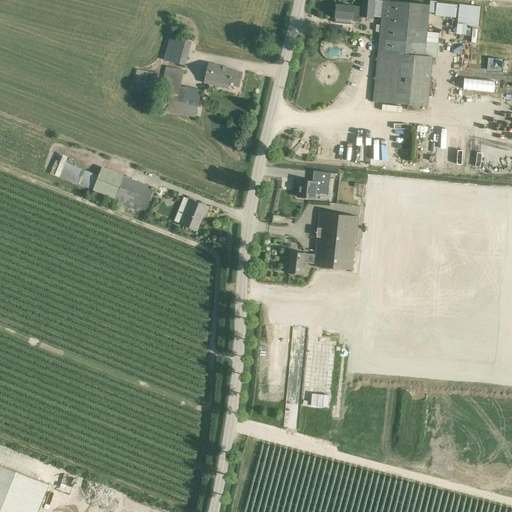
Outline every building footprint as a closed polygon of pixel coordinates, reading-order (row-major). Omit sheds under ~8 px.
[(382,0),(382,1),(375,1),(374,0),(361,0),(361,7),(354,6),(336,4),(335,18),(335,22),(336,23),(350,25),(351,24),(351,20),(352,20),(352,19),(359,20),(361,19),(361,16),(373,18),(373,16),(381,17),(380,25),(377,25),(376,32),(379,32),(372,102),(427,107),(432,57),(425,56),(426,42),(438,43),(439,33),(427,32),(429,12),(435,13),(435,16),(456,18),(457,5),(437,3),(437,1),(430,1),(430,5),(384,0),(382,0)] [(459,4),(456,34),(464,35),(464,36),(472,36),(471,43),(463,42),(461,64),(463,64),(462,68),(475,70),(478,44),(476,43),(477,29),(472,29),(472,32),(466,31),(466,25),(478,27),(481,7),(459,4)] [(162,62),(183,65),(187,41),(167,38),(162,62)] [(208,63),(203,83),(228,88),(229,85),(239,87),(243,72),(232,70),(233,69),(208,63)] [(166,67),(157,109),(195,118),(201,91),(180,86),(184,71),(166,67)] [(137,70),(133,88),(156,93),(159,74),(137,70)] [(496,79),(459,78),(459,90),(496,91),(496,79)] [(422,138),(422,151),(437,151),(436,138),(422,138)] [(98,175),(65,162),(60,177),(93,190),(145,211),(154,187),(102,167),(98,175)] [(313,171),(312,181),(299,180),(297,197),(314,199),(315,193),(327,195),(330,173),(313,171)] [(387,272),(423,275),(428,200),(392,198),(387,272)] [(207,206),(190,200),(188,206),(183,204),(176,222),(196,230),(202,214),(204,214),(207,206)] [(352,270),(358,216),(320,212),(315,255),(304,254),(304,253),(291,251),(289,264),(284,263),(284,272),(288,272),(288,273),(302,275),(303,262),(314,263),(314,266),(352,270)] [(398,337),(402,288),(331,281),(326,330),(398,337)] [(37,511),(48,484),(0,464),(0,511),(37,511)]
